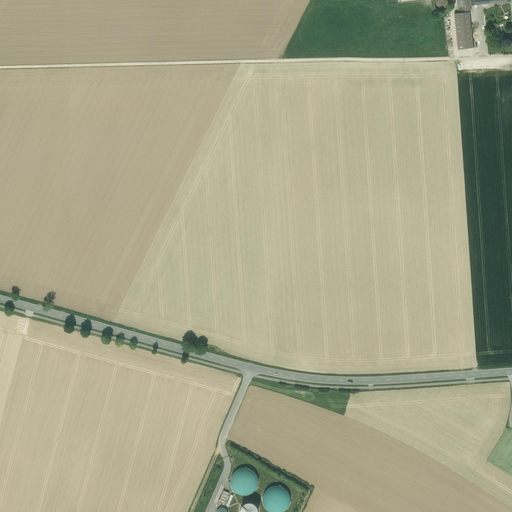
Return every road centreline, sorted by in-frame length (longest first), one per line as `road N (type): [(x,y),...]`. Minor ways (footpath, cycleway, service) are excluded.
road 1 (secondary): [(0,299),(288,376),(511,371)]
road 2 (track): [(511,56),(0,68)]
